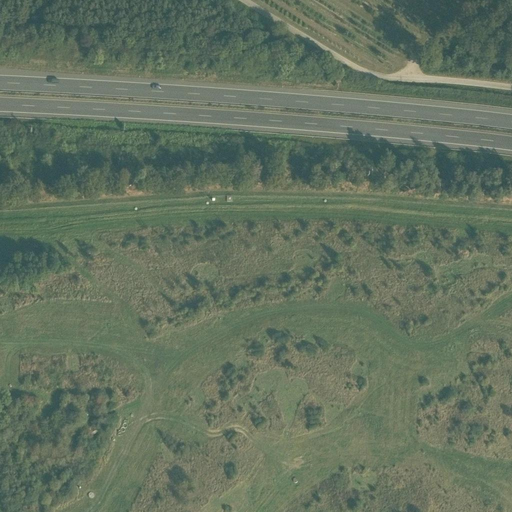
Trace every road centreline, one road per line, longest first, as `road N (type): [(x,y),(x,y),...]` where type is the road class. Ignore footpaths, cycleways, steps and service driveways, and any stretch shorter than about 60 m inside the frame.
road 1 (motorway): [(511,128),(0,85)]
road 2 (motorway): [(0,108),(511,150)]
road 3 (track): [(511,92),(355,71),(246,0)]
